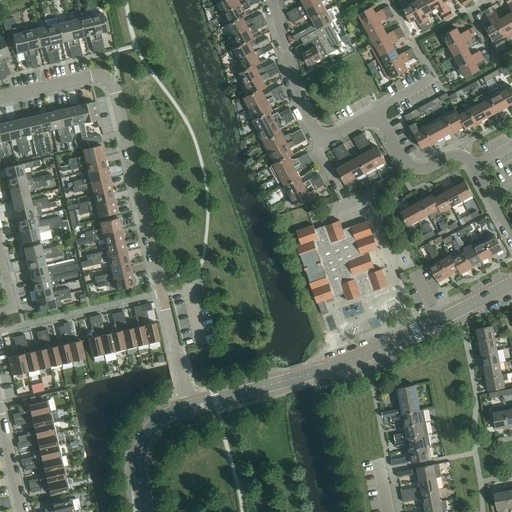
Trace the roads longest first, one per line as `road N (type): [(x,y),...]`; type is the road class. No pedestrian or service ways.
road 1 (residential): [(0,98),(96,77),(117,91),(190,406)]
road 2 (tertiary): [(190,406),(368,355),(511,285)]
road 3 (residential): [(511,238),(469,160),(409,165),(377,111)]
road 4 (residential): [(377,111),(331,137),(312,129),(286,71),(272,0)]
road 5 (tertiary): [(190,406),(157,421),(140,447),(149,511)]
